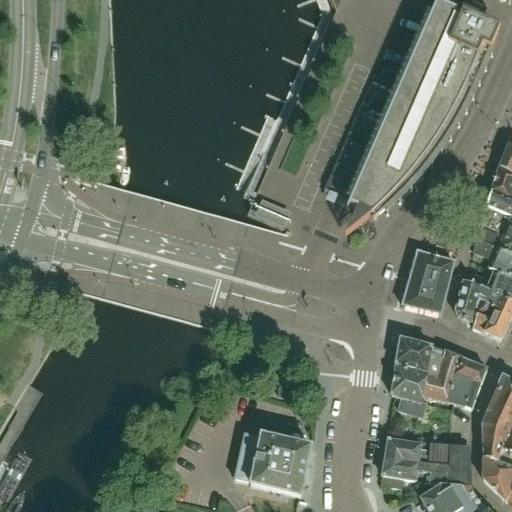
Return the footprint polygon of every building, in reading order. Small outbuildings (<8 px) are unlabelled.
[(511,0),(491,0),(511,8),(511,4),(511,0)] [(473,94),(500,33),(463,16),(459,24),(455,33),(451,31),(458,16),(437,7),(412,64),(387,54),(335,172),(360,183),(347,214),(348,214),(350,210),(376,222),(372,225),(373,226),(384,216),(389,212),(401,200),(409,191),(413,187),(429,168),(436,159),(443,149),(454,131),(459,122),(469,103),(473,94)] [(510,175),(511,171),(511,149),(509,148),(500,171),(510,175)] [(511,171),(510,175),(511,176),(511,196),(508,205),(511,206),(511,220),(511,223),(486,211),(483,225),(481,233),(478,244),(494,250),(498,251),(511,258),(511,255),(511,171)] [(508,205),(511,196),(511,176),(510,175),(500,171),(491,195),(508,205)] [(511,223),(511,220),(511,206),(508,205),(491,195),(486,210),(486,211),(511,223)] [(490,263),(494,250),(478,244),(474,258),(490,263)] [(511,258),(498,251),(489,272),(493,274),(511,283),(511,282),(511,258)] [(440,319),(453,266),(417,256),(402,309),(440,319)] [(511,307),(511,282),(511,283),(493,274),(488,284),(476,278),(473,285),(468,283),(466,287),(482,293),(498,300),(511,307)] [(475,317),(482,293),(466,287),(463,286),(456,315),(456,318),(457,321),(458,323),(462,325),(474,327),(476,320),(475,317)] [(484,338),(498,300),(482,293),(475,317),(476,320),(474,327),(472,333),(484,338)] [(501,345),(511,319),(511,307),(498,300),(484,338),(501,345)] [(418,360),(420,349),(401,343),(396,370),(424,379),(436,382),(439,365),(418,360)] [(455,378),(460,363),(431,351),(420,349),(418,360),(439,365),(436,382),(424,379),(421,400),(465,412),(467,384),(455,378)] [(471,413),(487,373),(460,363),(455,378),(467,384),(465,412),(471,413)] [(421,400),(424,379),(396,370),(391,400),(397,403),(397,406),(406,408),(406,404),(420,408),(421,400)] [(498,466),(511,434),(511,385),(503,380),(495,396),(496,396),(486,417),(487,418),(481,431),(482,431),(483,460),(498,466)] [(13,427),(0,448),(0,486),(30,437),(13,427)] [(511,471),(511,434),(498,466),(511,471)] [(306,472),(310,454),(311,454),(311,451),(308,451),(308,452),(263,442),(263,441),(261,440),(260,443),(244,440),(241,453),(234,484),(250,487),(249,491),(252,491),(252,490),(298,501),(300,502),(301,499),(300,499),(304,482),(307,472),(306,472)] [(430,461),(430,454),(421,453),(422,448),(387,444),(385,462),(431,466),(431,461),(430,461)] [(470,491),(467,451),(430,447),(430,454),(430,461),(431,461),(431,466),(449,468),(447,489),(470,492),(470,491)] [(511,493),(511,471),(498,466),(483,460),(482,482),(505,506),(506,504),(511,493)] [(447,489),(449,468),(431,466),(385,462),(383,483),(385,491),(400,493),(403,484),(416,486),(418,476),(427,477),(426,487),(439,488),(447,489)] [(167,493),(169,483),(149,479),(147,488),(167,493)] [(484,511),(476,502),(472,496),(470,491),(470,492),(447,489),(439,488),(440,490),(453,511),(484,511)] [(453,511),(440,490),(420,502),(425,511),(453,511)]
